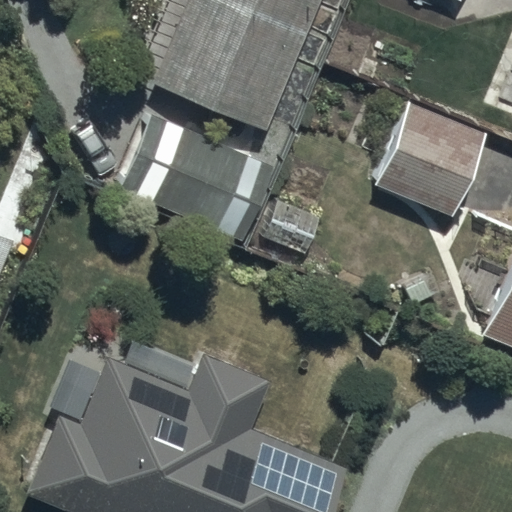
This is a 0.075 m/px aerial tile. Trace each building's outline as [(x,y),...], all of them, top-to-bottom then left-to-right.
[(319,0),(176,0),(141,89),(262,139),(319,0)] [(479,135),(402,104),(368,190),(446,220),(479,135)] [(268,167),(150,119),(142,116),(111,193),(237,244),(268,167)] [(511,243),(473,338),(511,354),(511,243)] [(51,419),(18,497),(52,511),(319,511),(336,474),(239,433),(260,382),(196,355),(179,394),(100,360),(71,427),(51,419)]
